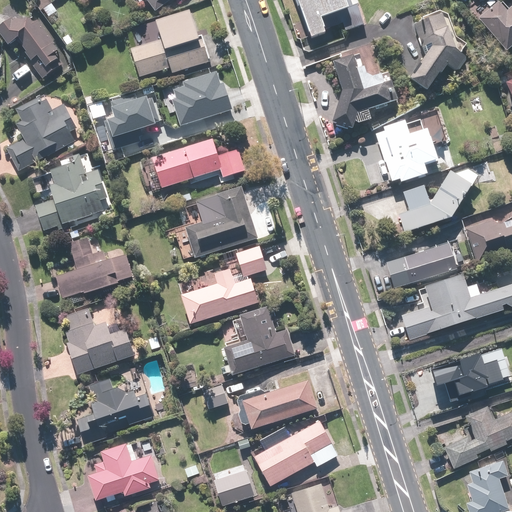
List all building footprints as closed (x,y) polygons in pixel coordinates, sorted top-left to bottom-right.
[(169,0),(146,0),(155,11),(169,0)] [(294,0),(310,41),(326,35),(324,30),(339,24),(344,36),(367,27),(358,4),(348,8),(345,0),(294,0)] [(496,0),(495,0),(478,15),(508,49),(511,45),(511,7),(509,10),(501,2),(499,3),(496,0)] [(52,3),(42,9),(48,19),(58,12),(52,3)] [(424,90),(446,65),(455,72),(465,60),(453,50),(441,12),(415,20),(426,56),(409,77),(424,90)] [(162,41),(129,51),(137,78),(170,68),(172,74),(209,62),(201,37),(197,38),(189,13),(156,23),(162,41)] [(59,52),(37,22),(32,25),(27,19),(16,19),(14,21),(12,18),(0,26),(0,35),(8,46),(18,39),(28,53),(25,54),(42,78),(61,65),(54,55),(59,52)] [(68,34),(61,38),(69,51),(75,47),(68,34)] [(110,44),(103,48),(110,61),(117,57),(110,44)] [(334,124),(352,128),(372,122),(368,112),(398,103),(388,73),(366,80),(359,56),(333,64),(342,93),(334,124)] [(171,101),(180,128),(233,111),(224,84),(220,85),(216,73),(183,84),(185,89),(174,92),(176,99),(171,101)] [(511,101),(511,79),(503,83),(511,101)] [(101,93),(83,98),(85,107),(103,103),(101,93)] [(105,124),(113,151),(140,142),(137,131),(160,124),(152,97),(137,102),(135,96),(110,104),(116,121),(105,124)] [(479,96),(470,98),(474,113),(483,111),(479,96)] [(6,150),(18,172),(81,139),(63,106),(52,111),(47,101),(43,103),(40,99),(16,111),(22,123),(18,126),(25,140),(6,150)] [(383,132),(375,135),(391,185),(417,176),(419,180),(432,176),(430,169),(424,171),(422,165),(435,161),(425,129),(406,135),(402,122),(382,128),(383,132)] [(496,124),(487,127),(494,149),(502,146),(496,124)] [(212,140),(153,159),(163,190),(221,171),(223,179),(244,172),(237,151),(218,157),(212,140)] [(36,208),(44,231),(104,210),(101,201),(106,199),(97,171),(86,174),(80,156),(61,163),(63,168),(52,172),(56,184),(50,187),(55,201),(36,208)] [(369,240),(449,219),(470,184),(492,178),(487,161),(448,172),(428,201),(424,186),(403,192),(404,197),(400,198),(399,193),(359,204),(369,240)] [(223,218),(186,230),(195,259),(257,238),(241,188),(216,196),(223,218)] [(489,215),(462,223),(474,263),(511,250),(511,219),(493,226),(489,215)] [(78,270),(55,277),(63,301),(134,278),(126,255),(106,261),(103,253),(92,257),(86,239),(69,245),(78,270)] [(393,288),(456,268),(454,262),(462,259),(457,240),(447,243),(386,262),(393,288)] [(258,247),(236,254),(244,277),(266,270),(258,247)] [(181,298),(190,325),(258,303),(250,280),(235,285),(230,270),(214,275),(218,285),(181,298)] [(506,304),(511,308),(511,307),(511,284),(469,298),(462,275),(424,287),(430,307),(402,316),(409,339),(501,310),(500,305),(506,304)] [(223,350),(232,376),(294,356),(286,330),(275,333),(267,308),(240,317),(248,342),(223,350)] [(66,345),(77,375),(134,355),(126,330),(110,336),(106,323),(95,327),(89,310),(65,318),(69,331),(66,332),(70,343),(66,345)] [(446,380),(451,397),(505,380),(503,375),(509,374),(500,347),(482,353),(481,350),(429,366),(435,384),(446,380)] [(84,441),(154,417),(146,395),(136,399),(134,391),(121,396),(119,389),(114,391),(110,380),(90,387),(94,398),(89,400),(95,415),(77,422),(84,441)] [(307,380),(241,401),(250,429),(316,408),(307,380)] [(221,385),(203,391),(209,409),(227,403),(221,385)] [(452,465),(511,437),(511,411),(492,420),(486,407),(464,417),(473,435),(444,448),(452,465)] [(318,421),(253,457),(270,486),(314,462),(316,466),(337,454),(318,421)] [(88,476),(95,500),(122,491),(124,496),(150,488),(148,483),(159,480),(152,455),(131,462),(126,445),(102,452),(105,462),(95,465),(97,473),(88,476)] [(466,503),(468,511),(498,511),(507,509),(497,478),(506,475),(501,461),(469,472),(472,484),(466,486),(472,501),(466,503)] [(199,474),(196,465),(183,469),(186,479),(199,474)] [(245,470),(213,480),(221,506),(253,496),(245,470)] [(339,511),(337,506),(329,509),(321,483),(291,493),(297,511),(339,511)]
